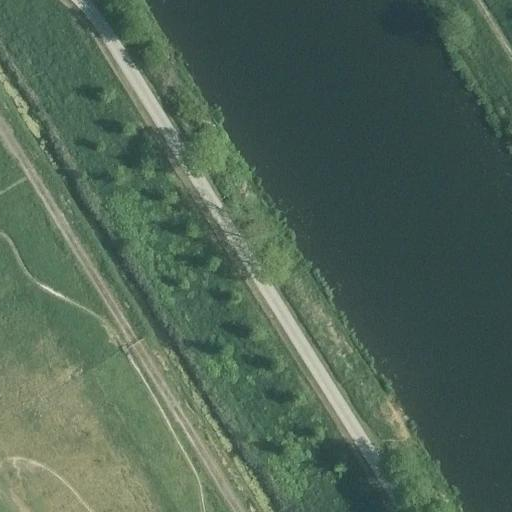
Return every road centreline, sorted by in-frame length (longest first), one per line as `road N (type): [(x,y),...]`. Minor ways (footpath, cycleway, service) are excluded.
road 1 (unclassified): [(405,511),(80,0)]
road 2 (unknown): [(60,0),(91,112),(344,511)]
road 3 (track): [(239,511),(0,125)]
